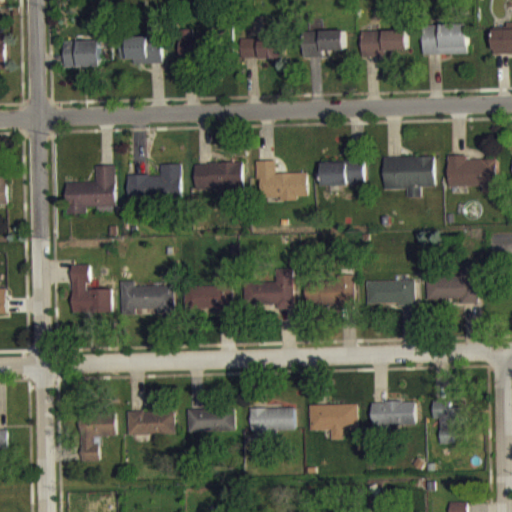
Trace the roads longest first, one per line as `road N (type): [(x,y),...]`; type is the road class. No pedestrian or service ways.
road 1 (residential): [(0,117),(511,100)]
road 2 (residential): [(0,363),(511,348)]
road 3 (residential): [(35,0),(46,511)]
road 4 (residential): [(503,349),(506,511)]
